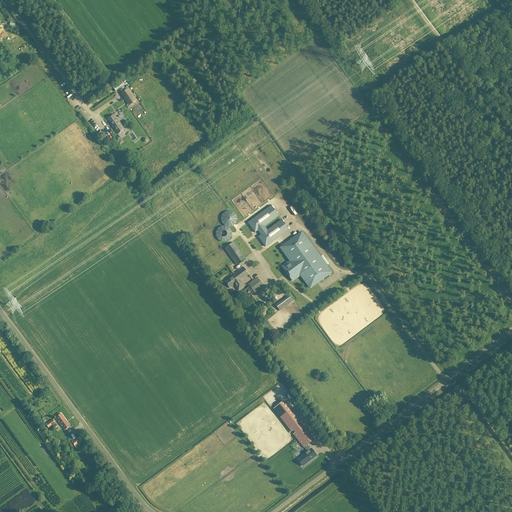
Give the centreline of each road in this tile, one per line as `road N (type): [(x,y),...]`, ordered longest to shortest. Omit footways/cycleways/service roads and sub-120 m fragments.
road 1 (unclassified): [(150,511),(0,310)]
road 2 (unclassified): [(344,458),(511,330)]
road 3 (unclassified): [(344,458),(262,348),(263,302)]
road 4 (unclassified): [(108,138),(4,0)]
road 5 (track): [(511,138),(409,0)]
